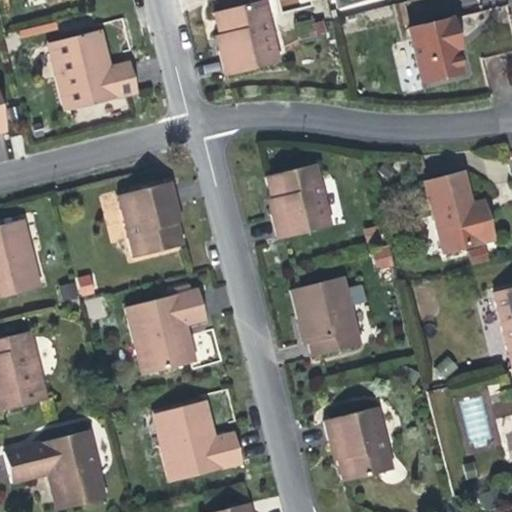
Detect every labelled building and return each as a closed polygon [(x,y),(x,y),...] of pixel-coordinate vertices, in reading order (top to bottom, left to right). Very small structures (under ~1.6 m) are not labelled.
[(215,33),(218,47),(213,49),(219,74),(276,60),(261,0),(241,0),(209,8),(215,33)] [(450,13),(404,26),(417,75),(458,63),(452,43),(451,37),(457,36),(450,13)] [(300,22),(299,36),(323,37),(324,23),(300,22)] [(53,75),(62,110),(134,93),(127,60),(107,65),(104,50),(98,28),(54,39),(62,73),(53,75)] [(45,41),(53,75),(62,73),(54,39),(45,41)] [(327,228),(310,166),(262,179),(268,204),(271,215),(268,216),(274,241),(327,228)] [(434,180),(397,189),(414,257),(463,245),(457,221),(446,224),(442,210),(434,180)] [(166,185),(115,198),(132,262),(177,250),(171,225),(167,213),(172,212),(166,185)] [(26,219),(14,221),(22,253),(34,250),(26,219)] [(0,295),(42,285),(34,250),(22,253),(14,221),(0,225),(0,295)] [(389,246),(371,249),(374,269),(392,266),(389,246)] [(92,273),(75,277),(80,296),(97,292),(92,273)] [(356,344),(338,277),(286,290),(294,321),(301,319),(304,331),(310,356),(356,344)] [(511,287),(487,294),(506,371),(511,369),(511,287)] [(201,323),(193,293),(122,310),(131,348),(140,346),(147,373),(190,362),(184,338),(182,328),(201,323)] [(90,321),(107,315),(100,295),(84,301),(90,321)] [(0,408),(43,399),(27,331),(0,337),(0,408)] [(138,375),(147,373),(140,346),(131,348),(138,375)] [(155,445),(165,482),(238,463),(229,430),(209,435),(207,424),(201,401),(157,413),(165,443),(156,445),(155,445)] [(388,469),(372,407),(320,420),(326,448),(330,447),(333,460),(339,482),(388,469)] [(165,443),(157,413),(148,415),(156,445),(165,443)] [(84,430),(1,451),(9,482),(44,473),(48,487),(53,508),(101,495),(84,430)] [(495,492),(478,497),(482,510),(499,506),(495,492)]
